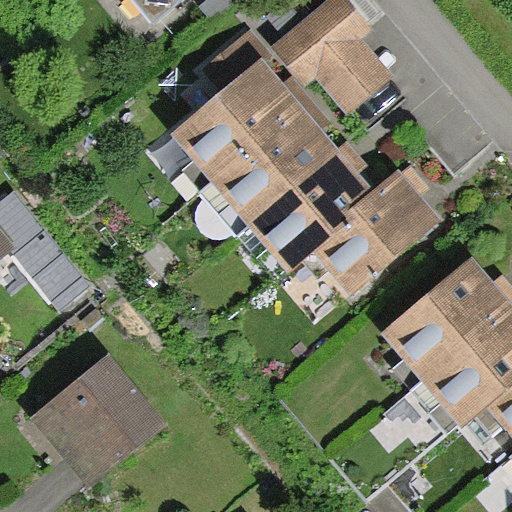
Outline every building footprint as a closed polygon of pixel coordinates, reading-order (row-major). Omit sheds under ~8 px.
[(213,27),(244,0),(128,0),(157,32),(191,2),(213,27)] [(355,302),(444,229),(409,187),(401,176),(377,198),(350,166),(314,124),(294,100),(317,80),(352,121),(397,84),(369,49),(377,43),(341,0),(334,0),(271,52),(254,32),(201,76),(222,101),(174,140),(289,279),(317,256),(355,302)] [(16,194),(0,206),(0,266),(12,256),(62,316),(94,289),(16,194)] [(511,311),(498,295),(473,264),(381,340),(461,437),(495,412),(511,432),(511,311)] [(90,493),(164,433),(106,363),(33,422),(90,493)]
